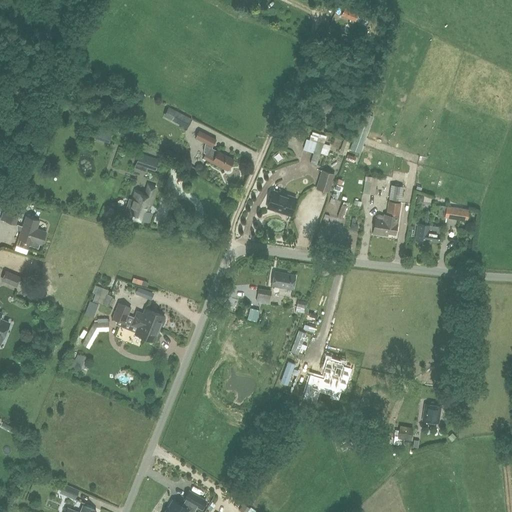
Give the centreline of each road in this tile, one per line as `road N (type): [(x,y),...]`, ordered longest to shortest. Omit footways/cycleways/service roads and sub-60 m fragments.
road 1 (unclassified): [(124,511),(232,248)]
road 2 (unclassified): [(232,248),(233,221),(316,24),(313,14),(285,0)]
road 3 (unclassified): [(232,248),(511,277)]
